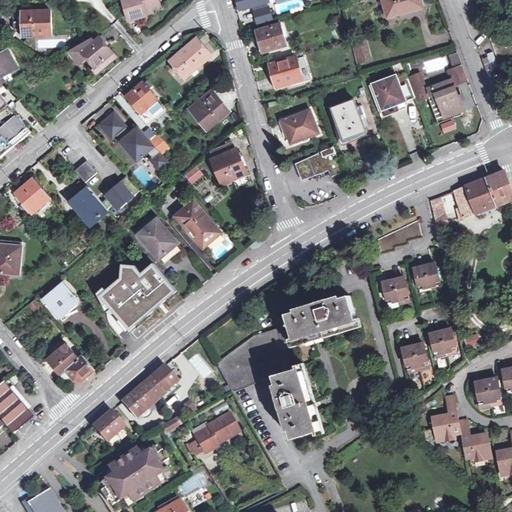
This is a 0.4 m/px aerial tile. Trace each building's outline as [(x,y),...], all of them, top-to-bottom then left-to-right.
[(161,5),(159,0),(123,0),(130,21),(147,16),(145,9),(161,5)] [(419,7),(424,6),(421,0),(384,0),(390,19),(420,11),(419,7)] [(259,25),(273,21),(268,5),(254,9),(259,25)] [(51,10),(20,11),(21,37),(51,37),(51,10)] [(341,17),(335,18),(337,28),(343,26),(341,17)] [(263,43),(265,52),(287,47),(282,26),(260,31),(263,43)] [(91,38),(66,52),(79,67),(86,61),(94,69),(93,70),(96,74),(119,57),(99,35),(93,40),(91,38)] [(210,51),(212,50),(208,44),(205,47),(199,39),(172,62),(186,79),(213,55),(210,51)] [(353,44),(356,53),(369,49),(366,41),(353,44)] [(372,60),(369,49),(356,53),(359,64),(372,60)] [(0,157),(31,132),(5,100),(8,97),(3,92),(0,94),(0,93),(0,87),(5,85),(0,76),(15,69),(8,52),(0,55),(0,157)] [(297,56),(270,63),(277,87),(304,80),(297,56)] [(450,72),(453,81),(457,80),(466,77),(462,67),(450,72)] [(396,74),(374,83),(382,104),(378,106),(380,110),(407,100),(396,74)] [(461,113),(465,111),(453,81),(427,91),(421,75),(409,80),(417,101),(424,99),(424,100),(429,98),(440,124),(463,116),(461,113)] [(466,77),(457,80),(459,85),(467,82),(465,79),(467,79),(466,77)] [(140,114),(139,115),(149,125),(167,110),(160,102),(165,99),(154,86),(150,90),(144,83),(127,97),(140,114)] [(382,104),(374,83),(370,85),(378,106),(382,104)] [(213,93),(193,110),(208,129),(228,112),(213,93)] [(364,115),(361,105),(358,106),(355,99),(334,107),(345,139),(367,131),(361,116),(364,115)] [(299,142),(314,135),(319,134),(309,111),(283,122),(290,142),(299,142)] [(151,141),(139,127),(131,134),(115,115),(101,126),(112,140),(116,137),(137,162),(146,155),(159,170),(168,162),(161,153),(151,141)] [(157,136),(151,141),(161,153),(167,148),(157,136)] [(209,154),(212,161),(239,151),(236,144),(209,154)] [(319,156),(296,165),(301,179),(307,177),(308,180),(329,172),(332,178),(344,173),(334,150),(322,155),(323,156),(319,158),(319,156)] [(248,175),(239,151),(212,161),(222,184),(248,175)] [(87,160),(75,171),(85,182),(97,172),(87,160)] [(184,174),(192,184),(204,175),(196,165),(184,174)] [(511,189),(505,172),(456,191),(463,215),(477,210),(478,214),(511,200),(511,189)] [(115,208),(119,213),(142,193),(129,178),(123,184),(124,185),(107,199),(109,201),(103,206),(108,212),(109,213),(115,208)] [(27,200),(37,212),(51,200),(35,180),(17,195),(24,202),(27,200)] [(88,189),(72,203),(91,226),(108,212),(103,206),(88,189)] [(27,200),(24,202),(34,214),(37,212),(27,200)] [(195,203),(177,218),(204,250),(222,235),(195,203)] [(135,234),(139,239),(151,229),(149,227),(157,221),(154,217),(135,234)] [(151,229),(139,239),(162,266),(182,249),(157,221),(149,227),(151,229)] [(418,221),(378,239),(382,254),(396,250),(396,247),(410,244),(409,240),(423,237),(418,221)] [(0,273),(20,277),(24,244),(0,241),(0,273)] [(238,249),(243,254),(248,249),(243,245),(238,249)] [(98,296),(128,331),(176,290),(152,263),(140,272),(135,265),(120,264),(119,278),(98,296)] [(436,264),(415,269),(421,294),(442,289),(436,264)] [(404,277),(384,282),(390,308),(410,303),(404,277)] [(60,306),(66,313),(78,303),(63,286),(45,301),(54,311),(60,306)] [(254,336),(217,364),(233,391),(245,388),(258,382),(258,379),(274,376),(304,367),(297,343),(303,341),(303,339),(323,334),(323,335),(339,331),(339,328),(348,326),(349,328),(359,325),(350,296),(329,301),(328,299),(317,303),(317,306),(287,315),(288,318),(275,321),(278,329),(254,336)] [(60,306),(54,311),(60,318),(66,313),(60,306)] [(451,330),(431,334),(437,360),(458,355),(451,330)] [(464,337),(467,347),(480,343),(477,333),(464,337)] [(424,344),(404,348),(410,374),(430,369),(424,344)] [(67,370),(75,380),(82,380),(95,370),(84,356),(79,360),(66,345),(49,359),(59,370),(68,362),(72,366),(67,370)] [(68,362),(59,370),(62,374),(67,370),(72,366),(68,362)] [(166,366),(124,401),(137,417),(179,382),(166,366)] [(304,367),(274,376),(279,396),(277,397),(280,409),(283,408),(293,439),(322,430),(319,421),(318,421),(312,401),(314,401),(309,385),(307,385),(304,377),(306,376),(304,367)] [(498,378),(477,382),(482,408),(502,405),(498,378)] [(0,387),(0,420),(13,436),(33,419),(4,385),(0,387)] [(448,408),(457,407),(454,394),(446,396),(448,408)] [(189,399),(183,404),(191,414),(197,409),(189,399)] [(444,415),(433,417),(437,436),(443,435),(444,440),(455,438),(455,435),(462,434),(462,432),(459,420),(457,407),(448,408),(450,416),(445,417),(444,415)] [(112,411),(95,426),(108,442),(125,427),(112,411)] [(230,412),(208,425),(213,433),(205,437),(213,450),(220,446),(219,444),(241,432),(230,412)] [(177,419),(162,428),(166,433),(181,424),(177,419)] [(468,419),(459,420),(462,432),(470,431),(468,419)] [(213,433),(208,425),(201,429),(205,437),(213,433)] [(471,439),(470,431),(462,432),(462,434),(467,458),(475,457),(476,460),(486,458),(485,454),(492,453),(488,433),(477,435),(478,438),(471,439)] [(137,450),(111,467),(115,474),(122,485),(110,493),(112,498),(116,503),(128,495),(134,502),(160,485),(155,477),(167,469),(164,465),(169,461),(163,451),(158,454),(154,449),(142,457),(137,450)] [(508,449),(498,451),(501,469),(508,468),(509,473),(511,472),(511,450),(509,451),(508,449)] [(122,485),(115,474),(102,483),(106,489),(102,492),(107,501),(112,498),(110,493),(122,485)] [(34,495),(24,501),(30,511),(64,511),(50,489),(36,498),(34,495)] [(185,511),(180,502),(162,511),(185,511)]
